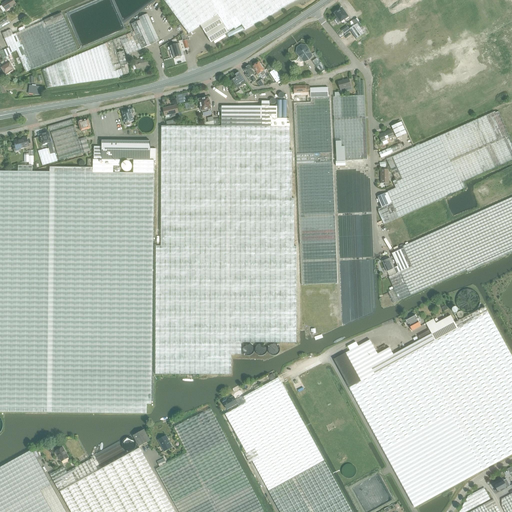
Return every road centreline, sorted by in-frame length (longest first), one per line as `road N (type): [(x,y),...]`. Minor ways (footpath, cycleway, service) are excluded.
road 1 (secondary): [(0,115),(195,75),(314,10)]
road 2 (unknown): [(409,511),(329,357),(366,335),(412,336)]
road 3 (unclassified): [(319,16),(367,77),(376,255)]
